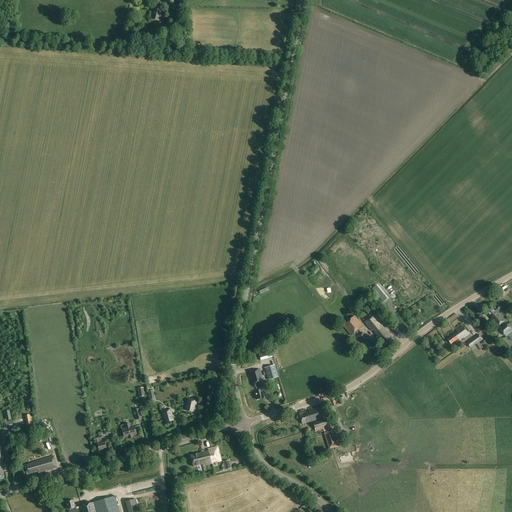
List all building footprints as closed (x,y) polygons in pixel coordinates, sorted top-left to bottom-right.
[(151,19),(160,21),(163,5),(155,3),(151,19)] [(377,284),(372,288),(383,302),(388,298),(377,284)] [(497,327),(505,320),(496,311),(495,312),(492,309),(487,313),(493,320),(492,320),(497,327)] [(373,330),(381,324),(374,315),(365,322),(372,331),(373,330)] [(362,326),(354,316),(343,325),(351,335),(362,326)] [(486,320),(482,324),(489,332),(494,328),(486,320)] [(511,324),(510,323),(501,331),(504,334),(506,336),(511,331),(511,324)] [(388,348),(395,342),(391,337),(392,337),(382,324),(374,331),(377,335),(376,336),(385,348),(387,347),(388,348)] [(391,328),(398,336),(400,334),(394,326),(391,328)] [(459,341),(469,334),(463,326),(457,331),(458,332),(448,339),(451,344),(458,339),(459,341)] [(368,349),(373,346),(362,332),(357,336),(364,345),(365,344),(368,349)] [(350,337),(358,352),(363,349),(355,334),(350,337)] [(480,335),(468,343),(470,347),(471,348),(483,340),(480,335)] [(501,342),(508,349),(511,345),(511,343),(506,337),(501,342)] [(259,355),(260,359),(272,356),(271,351),(259,355)] [(385,357),(382,352),(373,357),(376,362),(385,357)] [(274,366),(264,368),(268,380),(278,377),(274,366)] [(257,400),(264,398),(261,387),(260,384),(257,385),(256,383),(263,382),(259,370),(250,373),(249,373),(257,400)] [(194,407),(196,401),(187,399),(185,408),(186,408),(186,411),(192,412),(193,407),(194,407)] [(305,412),(299,414),(302,424),(323,418),(319,408),(319,407),(308,411),(309,411),(305,412)] [(173,421),(170,409),(161,411),(164,420),(165,420),(166,423),(173,421)] [(164,426),(162,416),(155,417),(156,427),(164,426)] [(324,429),(325,432),(330,430),(326,419),(313,423),(316,431),(324,429)] [(131,436),(136,435),(134,426),(131,427),(130,423),(124,424),(125,428),(121,429),(124,438),(129,437),(129,438),(132,437),(131,436)] [(332,430),(324,433),(329,449),(338,446),(335,439),(334,439),(333,436),(334,435),(332,430)] [(101,442),(100,439),(102,439),(101,436),(93,438),(94,441),(95,444),(97,444),(99,450),(106,448),(104,441),(101,442)] [(208,449),(208,451),(211,464),(213,463),(213,462),(217,461),(217,462),(221,462),(217,447),(208,449)] [(211,464),(208,451),(205,452),(204,450),(200,451),(200,453),(190,456),(193,467),(202,465),(202,466),(211,464)] [(39,473),(57,468),(54,457),(28,464),(28,466),(25,467),(27,475),(38,472),(39,473)] [(223,462),(225,470),(231,468),(230,460),(223,462)] [(214,472),(223,471),(222,462),(213,464),(214,472)] [(118,511),(115,496),(99,500),(99,501),(94,503),(74,508),(72,500),(66,501),(67,506),(66,506),(67,510),(71,509),(72,511),(79,509),(79,511),(118,511)] [(125,502),(127,511),(138,511),(135,499),(125,502)]
